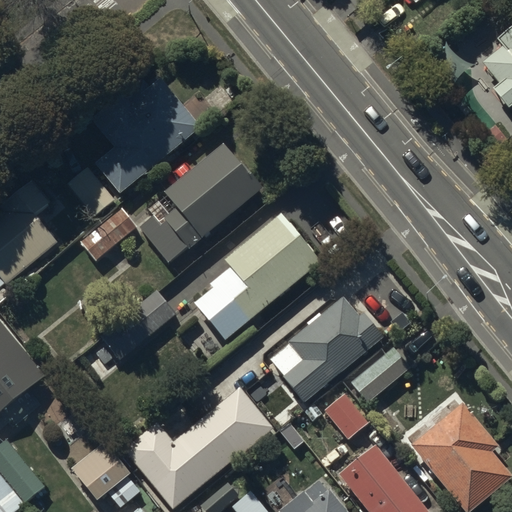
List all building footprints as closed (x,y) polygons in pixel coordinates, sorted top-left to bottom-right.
[(405,0),(417,13),(431,0),(405,0)] [(471,0),(479,10),(491,0),(471,0)] [(511,33),(498,45),(503,51),(483,68),(501,89),(494,95),(511,116),(511,115),(511,33)] [(114,143),(95,157),(120,189),(201,126),(161,74),(149,84),(142,75),(92,115),(114,143)] [(140,224),(170,260),(264,184),(227,138),(165,188),(167,190),(148,206),(154,213),(140,224)] [(88,165),(68,182),(93,212),(113,196),(88,165)] [(0,302),(65,247),(34,210),(47,199),(30,180),(1,205),(5,210),(0,213),(0,302)] [(138,225),(122,206),(81,240),(97,260),(138,225)] [(213,284),(195,299),(226,338),(322,260),(282,211),(226,257),(231,264),(211,280),(213,284)] [(158,287),(99,333),(119,360),(178,314),(158,287)] [(360,313),(343,293),(270,357),(284,373),(282,375),(305,400),(383,331),(364,309),(360,313)] [(0,406),(44,371),(0,318),(0,406)] [(395,345),(350,382),(368,402),(412,366),(395,345)] [(158,419),(124,447),(173,507),(273,426),(240,385),(174,439),(158,419)] [(344,391),(324,408),(349,438),(369,421),(344,391)] [(464,413),(412,456),(456,511),(485,511),(511,490),(511,485),(493,464),(500,457),(464,413)] [(0,442),(0,468),(27,501),(48,484),(7,436),(0,442)] [(104,437),(70,465),(98,497),(106,490),(120,507),(141,489),(129,475),(133,471),(104,437)] [(421,511),(377,457),(341,486),(360,511),(421,511)] [(0,511),(13,511),(25,502),(0,471),(0,511)] [(320,478),(279,509),(281,511),(351,511),(331,486),(328,488),(320,478)] [(228,480),(199,503),(206,511),(214,511),(238,493),(228,480)] [(270,511),(252,487),(232,502),(239,511),(270,511)]
